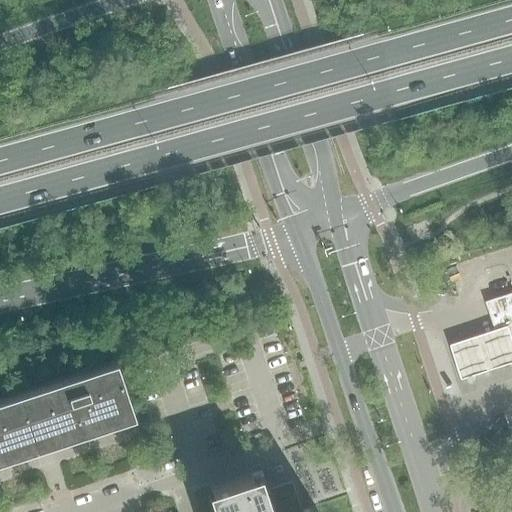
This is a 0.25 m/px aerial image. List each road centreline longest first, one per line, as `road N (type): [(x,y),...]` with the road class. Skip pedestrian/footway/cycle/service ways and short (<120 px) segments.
road 1 (trunk): [(511,20),(0,161)]
road 2 (trunk): [(0,200),(511,59)]
road 3 (secondary): [(428,511),(335,213)]
road 4 (secondary): [(290,227),(391,511)]
road 5 (trunk): [(0,293),(290,227)]
road 6 (secondary): [(212,0),(290,227)]
road 7 (secondary): [(335,213),(274,0)]
road 8 (residential): [(77,511),(278,441)]
road 9 (trunk): [(335,213),(511,152)]
road 10 (trunk): [(122,0),(0,42)]
